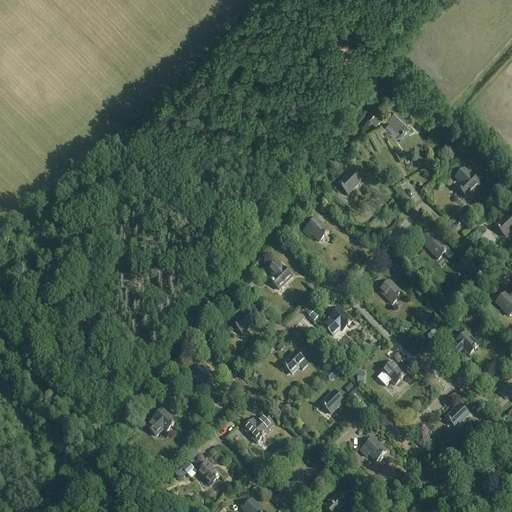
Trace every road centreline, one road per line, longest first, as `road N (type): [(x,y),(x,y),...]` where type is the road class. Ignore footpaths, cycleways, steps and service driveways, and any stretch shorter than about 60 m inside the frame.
road 1 (unclassified): [(448,389),(348,287),(419,207)]
road 2 (unclassified): [(448,389),(409,430),(370,411),(286,499)]
road 3 (unclassified): [(286,499),(272,494),(166,385)]
